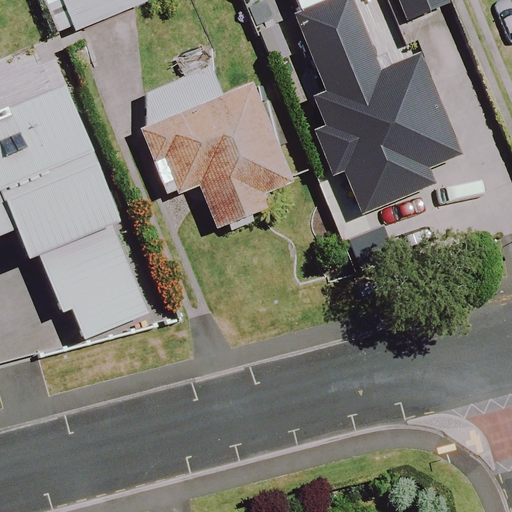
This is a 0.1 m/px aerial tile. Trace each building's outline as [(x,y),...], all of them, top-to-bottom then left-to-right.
[(141,4),(139,0),(55,0),(69,34),(141,4)] [(368,77),(337,0),(281,0),(275,3),(312,97),(301,102),(316,139),(311,141),(343,222),(455,178),(409,61),(368,77)] [(440,8),(436,0),(386,0),(398,26),(440,8)] [(211,102),(200,75),(127,104),(142,142),(135,145),(157,202),(187,190),(205,235),(260,214),(254,200),(282,188),(243,89),(211,102)] [(0,249),(8,272),(26,266),(46,320),(59,316),(70,346),(140,321),(57,95),(0,116),(0,249)]
